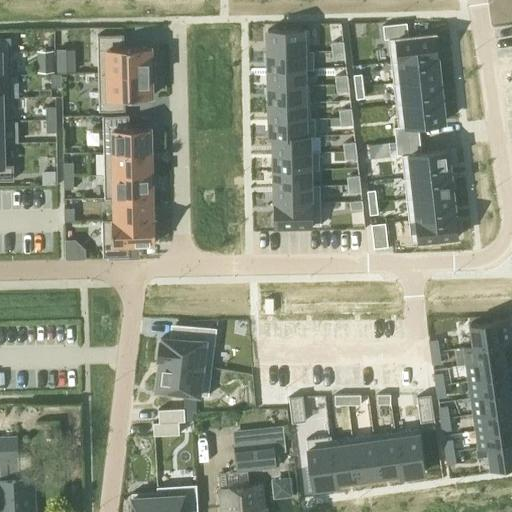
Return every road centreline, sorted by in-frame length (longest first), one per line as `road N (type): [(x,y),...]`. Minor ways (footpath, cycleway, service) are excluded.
road 1 (residential): [(179,271),(410,263),(486,254),(502,242),(508,222),(478,0)]
road 2 (residential): [(179,271),(175,28)]
road 3 (residential): [(108,511),(135,271)]
road 4 (residential): [(135,271),(0,273)]
